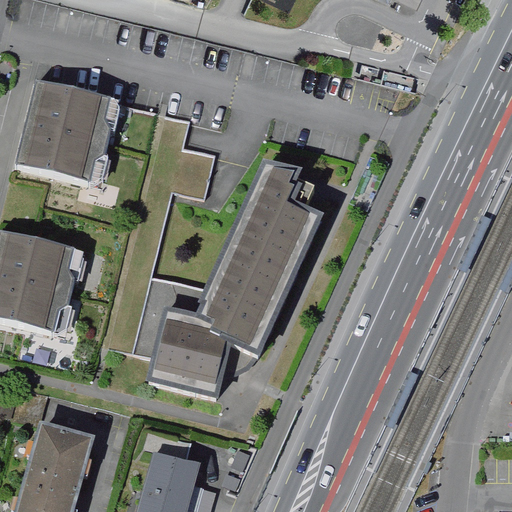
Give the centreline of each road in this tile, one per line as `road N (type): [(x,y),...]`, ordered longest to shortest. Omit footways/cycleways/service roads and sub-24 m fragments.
road 1 (secondary): [(299,511),(511,64)]
road 2 (residential): [(450,511),(459,429),(488,364)]
